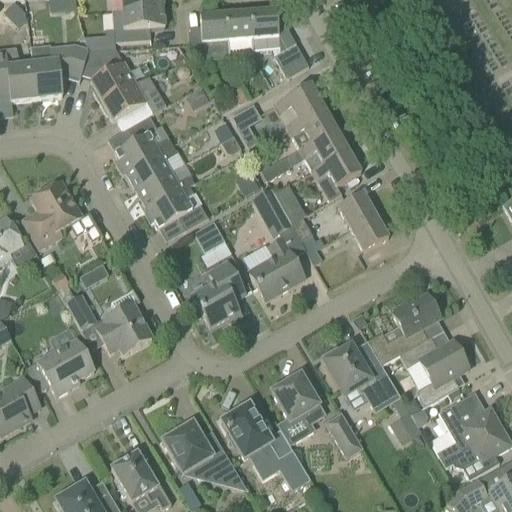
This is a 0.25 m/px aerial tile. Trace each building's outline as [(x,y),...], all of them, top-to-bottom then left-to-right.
[(110,0),(111,1),(119,0),(120,16),(163,13),(161,0),(110,0)] [(74,2),(63,3),(64,14),(75,14),(74,2)] [(114,48),(149,45),(149,33),(164,32),(163,13),(120,16),(112,17),(114,48)] [(273,62),(279,73),(301,61),(280,24),(276,24),(275,15),(249,17),(252,57),(274,55),(276,61),(273,62)] [(226,46),(228,63),(228,62),(253,60),(252,57),(249,17),(224,20),(226,46)] [(188,54),(188,59),(193,67),(228,63),(226,46),(224,20),(199,22),(199,32),(186,33),(188,54)] [(88,56),(105,54),(104,42),(86,44),(88,56)] [(31,68),(35,104),(61,101),(58,76),(68,75),(79,79),(77,87),(78,88),(80,81),(87,57),(87,56),(87,54),(74,50),(50,53),(51,66),(31,68)] [(9,107),(35,104),(31,68),(20,69),(15,54),(0,55),(0,83),(7,83),(9,107)] [(142,55),(135,58),(139,65),(146,62),(142,55)] [(89,87),(101,107),(134,88),(135,87),(124,67),(122,68),(115,56),(87,58),(87,57),(80,81),(90,84),(91,86),(89,87)] [(180,61),(172,64),(175,72),(183,69),(180,61)] [(301,61),(279,73),(286,85),(308,72),(301,61)] [(176,77),(176,78),(176,79),(177,79),(177,80),(177,81),(178,81),(178,82),(179,82),(180,83),(181,83),(182,83),(183,83),(184,83),(185,82),(186,82),(186,81),(187,81),(187,80),(188,79),(188,78),(188,77),(188,76),(188,75),(187,74),(187,73),(186,73),(186,72),(185,72),(184,71),(183,71),(182,71),(181,71),(180,71),(180,72),(179,72),(178,72),(178,73),(177,73),(177,74),(177,75),(176,75),(176,76),(176,77)] [(134,88),(101,107),(112,127),(116,125),(122,136),(125,134),(148,121),(152,119),(146,109),(147,108),(135,87),(134,88)] [(272,110),(274,113),(278,120),(290,114),(297,126),(322,112),(309,89),(272,110)] [(239,99),(230,104),(236,114),(250,105),(245,95),(242,91),(236,94),(239,99)] [(193,116),(208,107),(201,94),(186,103),(193,116)] [(252,110),(230,123),(241,143),(249,138),(245,132),(260,124),(252,110)] [(291,143),(298,154),(309,148),(310,148),(334,134),(322,112),(297,126),(285,132),(291,143)] [(132,147),(113,158),(117,165),(115,167),(122,179),(171,151),(167,143),(155,149),(149,138),(156,134),(148,121),(125,134),(132,147)] [(222,148),(232,142),(226,130),(215,136),(222,148)] [(309,148),(298,154),(298,155),(303,164),(310,176),(322,170),(347,156),(334,134),(310,148),(309,148)] [(240,156),(232,142),(222,148),(220,149),(226,159),(232,161),(240,156)] [(247,154),(260,176),(268,172),(255,150),(247,154)] [(176,159),(171,151),(122,179),(125,178),(135,196),(170,176),(164,165),(176,159)] [(322,170),(310,176),(316,186),(328,180),(335,193),(360,178),(347,156),(322,170)] [(268,172),(260,176),(266,187),(274,183),(289,174),(288,173),(283,164),(268,172)] [(188,191),(193,188),(189,180),(176,187),(170,176),(135,196),(146,215),(143,216),(144,217),(188,191)] [(60,187),(36,201),(29,205),(36,217),(20,226),(38,255),(61,242),(58,237),(81,223),(60,187)] [(188,191),(144,217),(151,229),(153,227),(157,235),(176,224),(184,237),(207,224),(199,211),(192,215),(185,203),(192,199),(188,191)] [(290,230),(305,222),(287,191),(272,199),(290,230)] [(277,240),(291,232),(290,230),(272,199),(270,194),(252,205),(261,221),(265,219),(277,240)] [(350,235),(374,220),(362,198),(337,212),(350,235)] [(511,203),(501,210),(511,228),(511,203)] [(350,235),(362,257),(387,243),(374,220),(350,235)] [(305,222),(290,230),(291,232),(298,244),(312,235),(305,222)] [(6,224),(0,227),(0,269),(10,263),(8,260),(22,251),(6,224)] [(213,228),(193,239),(203,259),(224,248),(213,228)] [(307,259),(314,255),(308,244),(300,248),(307,259)] [(303,284),(293,267),(286,256),(280,245),(268,252),(274,263),(248,278),(254,289),(264,306),(303,284)] [(320,266),(314,255),(307,259),(313,270),(320,266)] [(49,258),(38,264),(42,272),(53,265),(49,258)] [(235,282),(226,268),(225,268),(208,278),(213,289),(191,301),(209,333),(232,319),(235,323),(240,320),(232,306),(244,299),(235,282)] [(103,269),(80,280),(85,291),(109,280),(103,269)] [(57,294),(68,287),(61,277),(51,284),(57,294)] [(102,329),(94,333),(108,358),(119,353),(122,360),(151,344),(132,310),(139,307),(132,295),(110,307),(117,319),(102,327),(102,329)] [(399,361),(427,345),(421,334),(440,324),(435,314),(438,313),(431,300),(427,301),(426,299),(407,310),(405,307),(391,314),(393,318),(391,319),(403,339),(387,349),(381,339),(366,347),(379,371),(380,371),(399,361)] [(0,302),(0,325),(9,320),(13,308),(0,302)] [(80,336),(94,328),(79,302),(65,309),(80,336)] [(361,320),(353,324),(359,334),(366,329),(361,320)] [(0,351),(10,346),(0,328),(0,327),(0,351)] [(36,368),(26,374),(39,397),(49,392),(55,402),(69,394),(67,391),(93,376),(75,343),(35,366),(36,368)] [(427,345),(399,361),(406,373),(419,367),(431,389),(418,395),(417,401),(423,412),(458,392),(452,383),(468,374),(466,371),(470,369),(461,354),(458,356),(452,346),(437,355),(430,343),(427,345)] [(322,367),(343,402),(356,395),(360,400),(363,398),(375,419),(400,404),(380,371),(379,371),(366,379),(350,350),(338,357),(336,353),(321,362),(323,366),(322,367)] [(324,421),(299,379),(286,387),(284,384),(272,391),(274,394),(270,397),(288,426),(278,432),(288,449),(313,435),(310,430),(324,421)] [(39,413),(22,383),(2,394),(5,399),(0,401),(0,441),(30,425),(27,420),(39,413)] [(448,437),(429,447),(436,458),(440,466),(448,461),(463,453),(500,432),(489,412),(484,416),(474,397),(456,407),(437,418),(448,437)] [(413,403),(403,409),(409,419),(419,413),(413,403)] [(292,497),(310,486),(291,456),(278,464),(269,449),(271,448),(248,410),(241,414),(237,413),(227,418),(227,422),(220,427),(228,439),(226,440),(225,439),(224,440),(241,468),(248,464),(262,486),(279,476),(292,497)] [(421,414),(410,421),(417,433),(423,430),(425,420),(421,414)] [(325,429),(346,465),(361,456),(341,420),(325,429)] [(420,439),(409,420),(389,432),(401,451),(420,439)] [(172,439),(161,446),(182,482),(184,481),(197,473),(201,480),(212,474),(223,491),(247,497),(211,438),(201,444),(191,428),(185,432),(180,435),(174,433),(172,439)] [(462,476),(467,486),(498,469),(493,461),(511,451),(500,432),(463,453),(440,466),(445,474),(451,470),(454,474),(462,476)] [(125,465),(110,474),(118,489),(130,508),(144,500),(148,507),(153,504),(158,511),(167,511),(170,511),(152,481),(149,482),(146,476),(136,459),(132,461),(130,462),(131,462),(127,465),(126,464),(125,465)] [(458,496),(445,509),(448,511),(467,511),(469,511),(486,502),(488,500),(495,511),(511,511),(511,481),(504,486),(498,474),(477,486),(458,496)] [(66,498),(55,505),(58,511),(115,511),(111,504),(101,487),(87,495),(83,488),(81,490),(76,489),(67,494),(66,498)]
